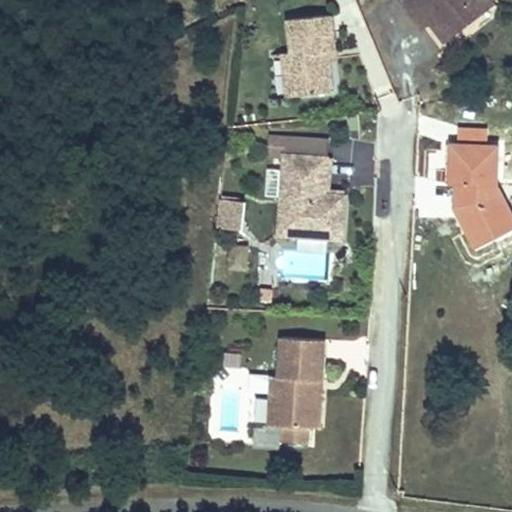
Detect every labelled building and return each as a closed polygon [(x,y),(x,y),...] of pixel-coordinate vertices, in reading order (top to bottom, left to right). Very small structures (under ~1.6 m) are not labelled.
[(426,30),(404,0),(397,6),(418,34),(426,30)] [(404,0),(426,30),(437,44),(488,9),(481,0),(404,0)] [(277,47),(280,71),(290,70),(294,93),(333,87),(328,58),(334,57),(327,10),(286,16),(290,45),(277,47)] [(290,70),(280,71),(284,95),(294,93),(290,70)] [(274,187),(273,223),(290,223),(290,240),(323,240),(323,219),(340,220),(340,195),(321,195),(322,160),(276,159),(277,144),(259,144),(259,159),(275,159),(274,187)] [(322,145),(277,144),(276,159),(322,160),(322,145)] [(489,150),(438,149),(437,189),(449,190),(448,213),(471,254),(511,230),(511,228),(489,191),(489,150)] [(275,159),(259,159),(258,187),(274,187),(275,159)] [(221,226),(248,227),(249,196),(222,195),(221,226)] [(323,219),(323,240),(340,240),(340,220),(323,219)] [(290,223),(273,223),(273,239),(290,240),(290,223)] [(230,243),(230,268),(249,268),(249,243),(230,243)] [(254,289),(254,298),(267,298),(267,289),(254,289)] [(271,374),(270,396),(282,397),(280,427),(284,427),(284,444),(311,445),(312,428),(315,381),(322,381),(325,339),(280,337),(279,374),(271,374)] [(319,428),(322,381),(315,381),(312,428),(319,428)] [(282,397),(270,396),(268,426),(280,427),(282,397)]
